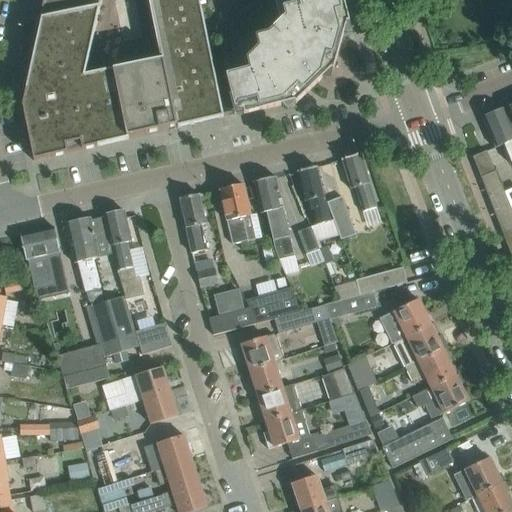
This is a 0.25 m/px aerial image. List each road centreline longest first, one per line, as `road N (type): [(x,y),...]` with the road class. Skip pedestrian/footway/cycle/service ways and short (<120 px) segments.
road 1 (residential): [(255,511),(223,464),(191,369),(197,326),(157,179)]
road 2 (residential): [(157,179),(418,117)]
road 3 (tertiary): [(511,345),(418,117)]
road 4 (residential): [(4,213),(157,179)]
road 5 (tertiary): [(418,117),(377,0)]
